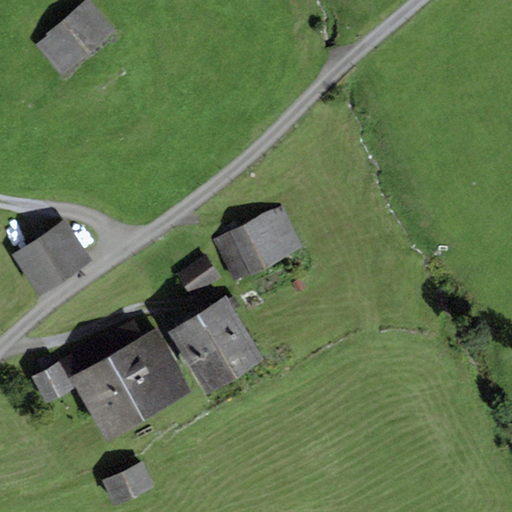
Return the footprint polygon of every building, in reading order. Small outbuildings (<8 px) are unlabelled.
[(86,4),(39,44),(60,69),(107,30),(86,4)] [(234,277),(300,244),(281,207),(215,240),(234,277)] [(18,254),(39,285),(85,255),(64,224),(18,254)] [(205,256),(180,272),(192,291),(217,275),(205,256)] [(233,297),(225,302),(223,299),(195,316),(228,368),(255,351),(230,310),(238,305),(233,297)] [(177,328),(209,379),(228,368),(195,316),(177,328)] [(134,322),(102,340),(141,411),(187,386),(155,329),(141,336),(134,322)] [(111,427),(141,411),(102,340),(63,361),(69,371),(72,370),(106,430),(111,427)] [(64,374),(69,371),(63,361),(58,364),(64,374)] [(64,374),(58,364),(33,377),(45,398),(70,384),(64,374)] [(139,489),(152,484),(143,463),(130,469),(139,489)] [(117,475),(127,495),(139,489),(130,469),(117,475)] [(105,480),(114,500),(127,495),(117,475),(105,480)]
